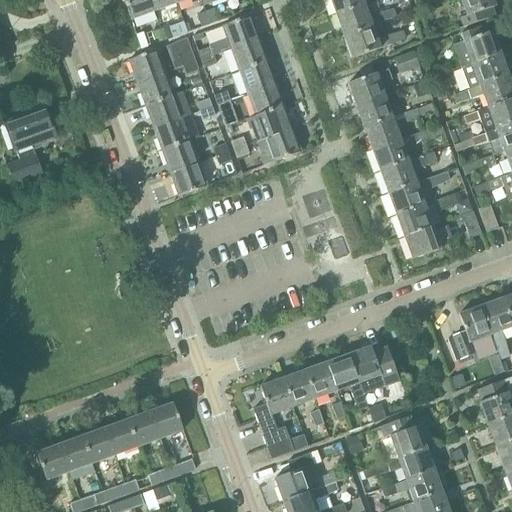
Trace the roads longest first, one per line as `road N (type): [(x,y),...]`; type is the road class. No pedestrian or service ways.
road 1 (residential): [(65,0),(203,376)]
road 2 (residential): [(511,264),(203,376)]
road 3 (residential): [(203,376),(252,511)]
